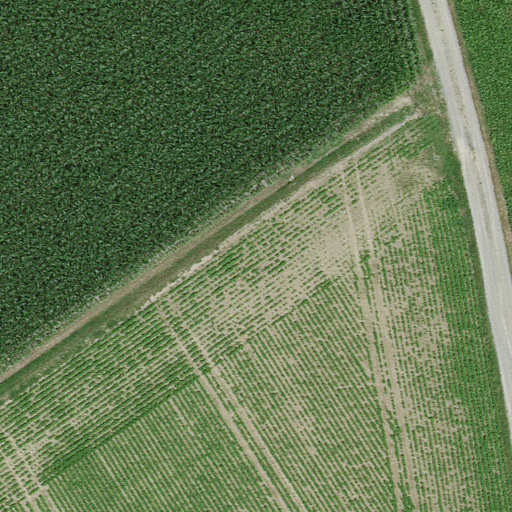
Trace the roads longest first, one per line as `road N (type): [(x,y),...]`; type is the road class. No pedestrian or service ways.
road 1 (track): [(454,69),(0,388)]
road 2 (track): [(511,363),(462,98),(434,0)]
